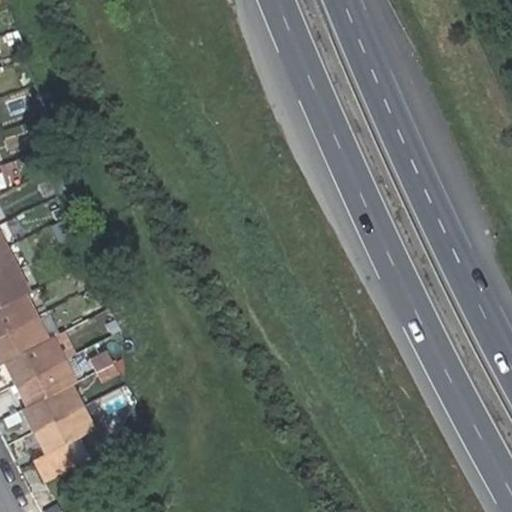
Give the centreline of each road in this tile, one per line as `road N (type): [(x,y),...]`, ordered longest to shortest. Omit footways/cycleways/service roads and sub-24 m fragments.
road 1 (motorway): [(286,0),(376,215),(511,482)]
road 2 (motorway): [(511,355),(431,189),(353,0)]
